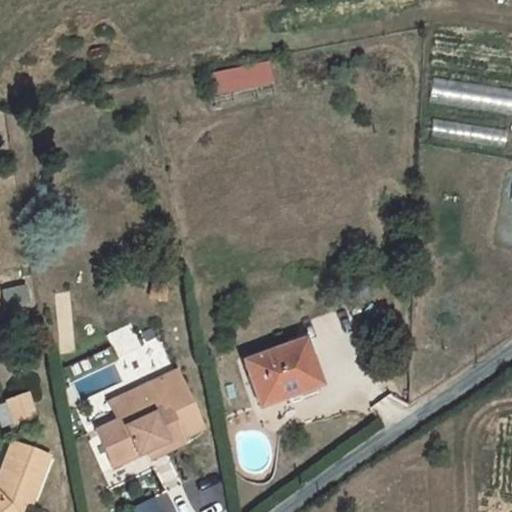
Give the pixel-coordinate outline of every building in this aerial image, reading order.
[(215,75),(221,98),(276,84),(270,61),(215,75)] [(302,342),(243,363),(259,407),(318,386),(302,342)] [(167,387),(180,381),(176,372),(163,378),(167,387)] [(163,401),(181,440),(202,430),(180,381),(167,387),(163,378),(108,404),(117,422),(163,401)] [(26,396),(16,400),(24,421),(33,418),(26,396)] [(16,400),(7,403),(15,424),(24,421),(16,400)] [(117,422),(95,432),(112,468),(146,452),(150,460),(184,445),(183,442),(181,440),(173,421),(163,401),(117,422)] [(94,429),(115,422),(110,409),(89,417),(94,429)] [(0,511),(16,511),(20,502),(29,506),(47,458),(11,445),(0,475),(0,511)]
